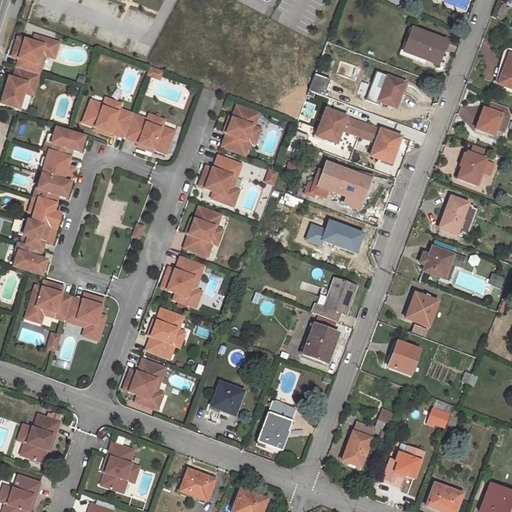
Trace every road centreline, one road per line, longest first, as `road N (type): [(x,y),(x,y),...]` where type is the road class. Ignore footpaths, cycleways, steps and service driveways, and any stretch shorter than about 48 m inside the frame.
road 1 (residential): [(485,0),(306,487)]
road 2 (residential): [(178,181),(91,153),(56,272),(133,297)]
road 3 (residential): [(306,487),(94,406)]
road 4 (residential): [(133,297),(178,181)]
